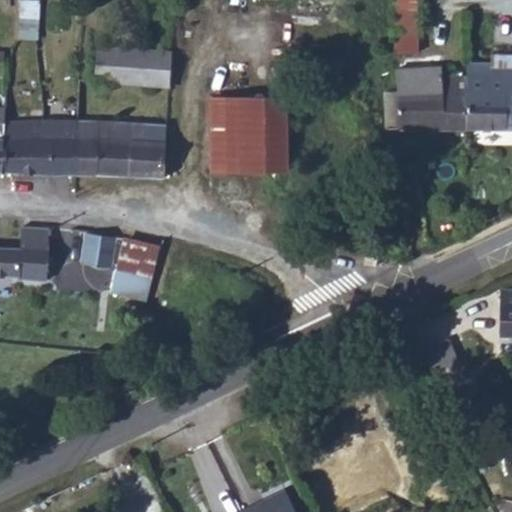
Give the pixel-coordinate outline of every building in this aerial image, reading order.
[(38,37),(39,0),(19,0),(19,36),(38,37)] [(393,0),(393,50),(418,50),(419,0),(393,0)] [(174,57),(152,56),(101,52),(99,87),(172,92),(174,57)] [(466,119),(466,132),(511,131),(511,72),(504,73),(504,78),(492,78),(492,67),(465,67),(465,80),(466,119)] [(388,133),(466,132),(466,119),(465,80),(444,80),(444,71),(400,71),(401,94),(387,94),(388,133)] [(217,105),(214,177),(246,179),(249,104),(217,103),(217,105)] [(249,104),(246,179),(278,180),(281,105),(249,104)] [(281,105),(278,180),(286,180),(289,106),(281,105)] [(7,127),(4,176),(39,178),(39,146),(46,146),(47,126),(7,127)] [(39,146),(39,178),(79,179),(80,127),(47,126),(46,146),(39,146)] [(80,127),(79,179),(98,180),(99,127),(80,127)] [(99,127),(98,180),(165,181),(166,128),(99,127)] [(89,237),(85,264),(114,269),(115,267),(119,242),(95,238),(89,237)] [(0,278),(36,281),(37,266),(25,266),(25,252),(0,250),(0,278)] [(451,344),(439,350),(461,398),(474,392),(451,344)] [(461,398),(439,350),(422,357),(445,405),(461,398)] [(342,511),(349,511),(413,480),(393,442),(325,477),(342,511)] [(279,505),(262,511),(307,511),(299,493),(278,502),(279,505)]
